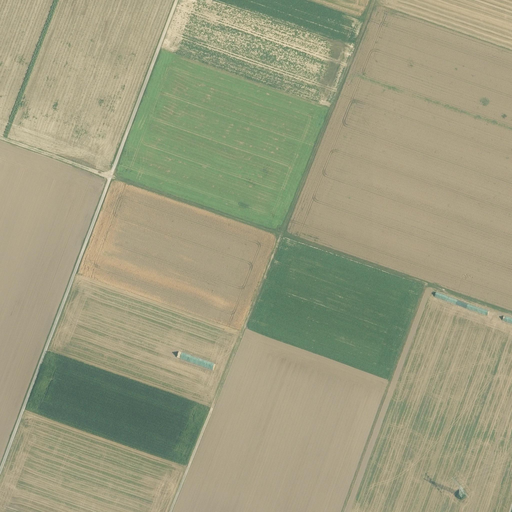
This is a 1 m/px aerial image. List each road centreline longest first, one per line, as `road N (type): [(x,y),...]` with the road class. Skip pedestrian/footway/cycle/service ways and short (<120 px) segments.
road 1 (track): [(511,317),(0,140)]
road 2 (track): [(176,0),(0,472)]
road 3 (track): [(377,0),(215,412)]
road 4 (track): [(429,288),(356,491)]
